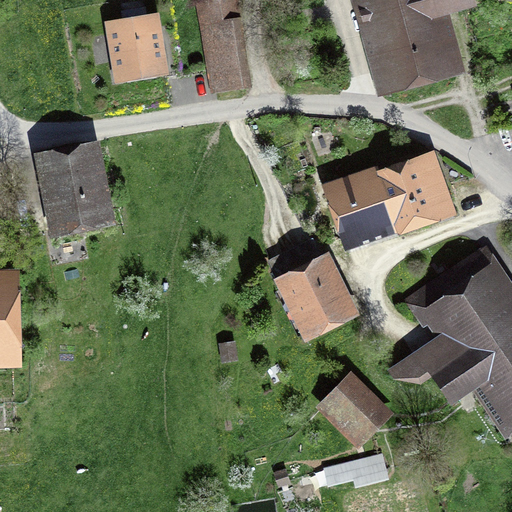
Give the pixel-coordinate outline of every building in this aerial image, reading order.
[(216,91),(243,86),(233,21),(237,21),(233,0),(202,6),(216,91)] [(431,10),(468,0),(467,0),(369,0),(391,82),(446,67),(431,10)] [(154,20),(112,26),(120,76),(162,69),(154,20)] [(90,150),(46,158),(60,228),(104,219),(90,150)] [(448,200),(433,159),(327,197),(342,238),(394,219),(396,224),(450,205),(448,200)] [(311,241),(271,261),(281,279),(320,259),(311,241)] [(511,313),(473,257),(409,301),(423,323),(441,311),(454,331),(395,371),(400,378),(421,382),(435,372),(450,395),(476,376),(511,428),(511,313)] [(304,334),(347,313),(322,263),(279,283),(304,334)] [(0,367),(22,367),(19,267),(0,267),(0,367)] [(222,362),(238,360),(235,340),(219,343),(222,362)] [(351,378),(326,403),(361,439),(387,413),(351,378)] [(380,456),(325,469),(329,482),(354,476),(356,483),(385,476),(380,456)] [(278,487),(291,483),(286,469),(274,472),(278,487)]
